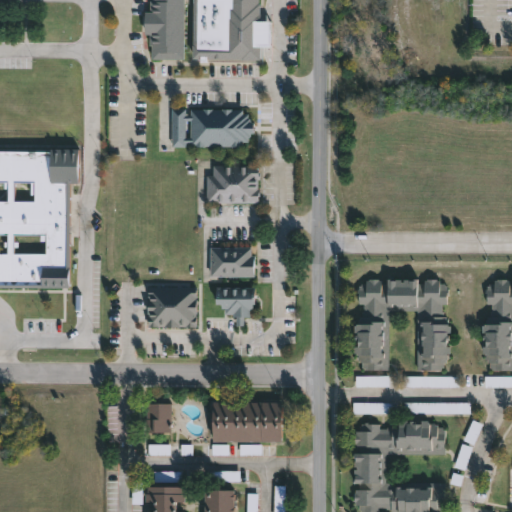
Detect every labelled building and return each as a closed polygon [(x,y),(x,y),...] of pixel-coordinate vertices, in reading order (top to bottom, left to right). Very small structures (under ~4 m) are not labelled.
[(184,60),(184,0),(151,0),(152,12),(146,12),(146,35),(152,35),(151,60),(184,60)] [(194,0),(194,61),(262,61),(262,47),(271,47),(271,22),(260,22),(260,0),(194,0)] [(216,109),(216,110),(246,110),(246,114),(252,114),(253,124),(258,124),(258,134),(253,134),(252,142),(246,142),(246,148),(236,148),(236,146),(200,147),(194,147),(194,144),(189,144),(189,147),(176,147),(176,109),(189,109),(189,115),(194,115),(194,110),(216,109)] [(0,151),(52,151),(52,148),(80,148),(80,183),(69,183),(69,267),(71,267),(71,287),(44,287),(44,285),(0,285),(0,151)] [(262,166),(263,204),(210,203),(210,176),(216,176),(216,166),(262,166)] [(254,248),(254,257),(258,257),(258,278),(214,278),(214,248),(254,248)] [(511,369),(490,369),(490,367),(488,367),(488,362),(486,362),(486,359),(485,359),(485,345),(489,345),(489,334),(485,334),(485,320),(487,320),(487,317),(490,317),(490,305),(487,305),(487,287),(494,287),(494,280),(497,280),(497,278),(506,278),(506,280),(509,280),(509,283),(511,283),(511,369)] [(393,279),(393,281),(403,281),(403,283),(406,283),(406,281),(438,281),(439,281),(439,284),(446,284),(446,290),(448,290),(448,305),(441,305),(441,312),(442,312),(442,318),(445,318),(445,326),(452,326),(452,327),(452,334),(450,334),(450,337),(451,337),(451,344),(452,344),(452,352),(447,352),(447,358),(446,358),(446,362),(442,362),(442,367),(440,367),(440,369),(415,369),(415,312),(387,312),(387,369),(361,369),(361,363),(358,363),(358,359),(356,359),(356,345),(360,345),(360,338),(358,338),(358,332),(356,332),(356,319),(358,319),(358,315),(362,315),(362,304),(358,304),(358,295),(356,295),(356,290),(358,290),(358,286),(365,286),(365,281),(368,281),(368,280),(385,280),(385,279),(393,279)] [(198,327),(197,287),(148,288),(149,328),(198,327)] [(257,305),(257,310),(253,310),(253,317),(246,317),(246,328),(241,327),(239,326),(239,318),(235,318),(235,315),(228,315),(228,310),(226,310),(226,306),(219,306),(220,288),(258,289),(258,305),(257,305)] [(356,377),(356,387),(389,387),(389,376),(356,377)] [(459,377),(405,376),(405,387),(458,388),(459,377)] [(510,377),(497,377),(498,385),(503,385),(511,385),(510,377)] [(286,441),(218,440),(218,401),(287,401),(286,441)] [(174,432),(149,431),(149,402),(174,403),(174,432)] [(353,414),(390,414),(390,403),(354,403),(353,414)] [(409,420),(417,420),(417,421),(431,422),(431,425),(437,425),(437,428),(444,428),(444,455),(384,454),(384,483),(443,484),(443,507),(441,507),(441,510),(437,510),(437,511),(391,511),(385,510),(385,509),(378,508),(378,511),(357,511),(357,505),(354,505),(354,503),(353,503),(353,493),(354,493),(354,490),(356,490),(356,478),(358,478),(358,474),(356,474),(356,453),(372,453),(372,447),(353,447),(354,435),(355,435),(355,431),(360,431),(360,424),(362,424),(362,423),(377,423),(377,429),(384,429),(384,428),(388,428),(388,425),(391,425),(391,424),(401,424),(401,420),(409,420)] [(185,485),(185,500),(179,500),(179,510),(186,510),(186,511),(147,511),(148,511),(157,511),(157,500),(147,500),(147,493),(149,493),(150,485),(185,485)] [(206,511),(206,494),(211,494),(211,489),(235,489),(235,511),(206,511)] [(257,511),(258,494),(248,494),(247,511),(257,511)]
